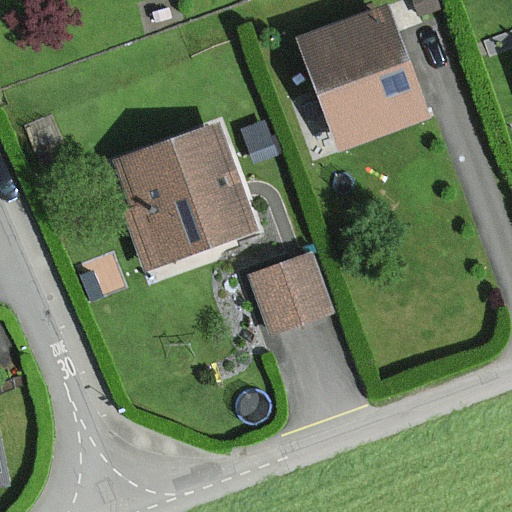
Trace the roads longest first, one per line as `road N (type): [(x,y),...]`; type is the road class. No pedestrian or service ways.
road 1 (residential): [(511,374),(129,511)]
road 2 (residential): [(0,230),(121,511)]
